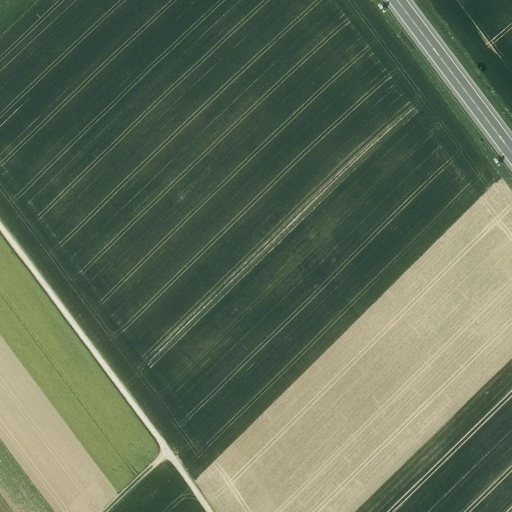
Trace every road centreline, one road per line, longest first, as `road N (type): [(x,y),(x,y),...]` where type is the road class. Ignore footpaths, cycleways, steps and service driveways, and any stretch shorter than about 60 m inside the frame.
road 1 (track): [(207,511),(0,228)]
road 2 (primary): [(511,149),(399,0)]
